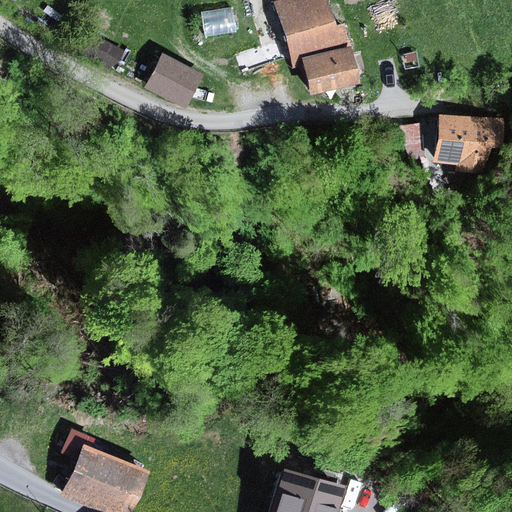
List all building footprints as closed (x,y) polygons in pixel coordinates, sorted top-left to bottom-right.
[(328,0),(281,0),(275,2),(285,28),(333,14),(328,0)] [(305,62),(353,51),(346,24),(336,26),(333,14),(285,28),(293,65),(305,62)] [(124,51),(83,31),(72,52),(110,69),(120,60),(124,51)] [(353,51),(305,62),(312,95),(361,83),(353,51)] [(205,79),(162,58),(148,87),(191,108),(205,79)] [(500,117),(429,110),(424,159),(448,161),(447,168),(482,171),(485,144),(497,145),(500,117)] [(417,121),(394,125),(401,158),(421,156),(417,121)] [(88,437),(72,432),(63,452),(80,459),(62,495),(104,511),(131,511),(150,472),(84,446),(88,437)] [(320,511),(329,481),(266,464),(253,511),(320,511)]
